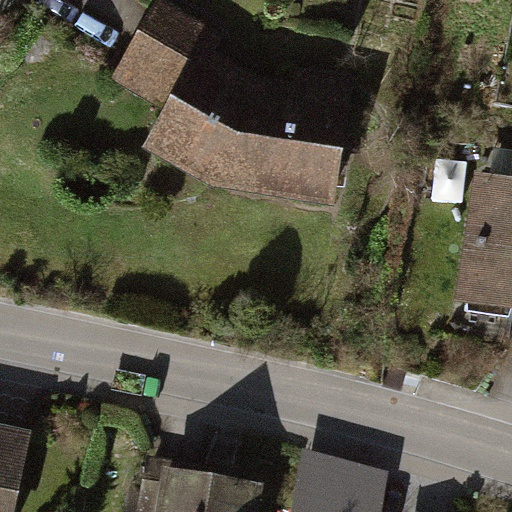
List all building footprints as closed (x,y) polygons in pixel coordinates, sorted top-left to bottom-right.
[(262,85),(162,16),(123,85),(180,128),(160,161),(238,208),(341,219),(364,98),(262,85)] [(511,192),(482,189),(468,316),(511,321),(511,192)] [(24,511),(35,453),(0,446),(0,511),(24,511)] [(391,511),(397,460),(308,450),(301,511),(391,511)] [(280,511),(284,489),(168,475),(163,511),(280,511)]
